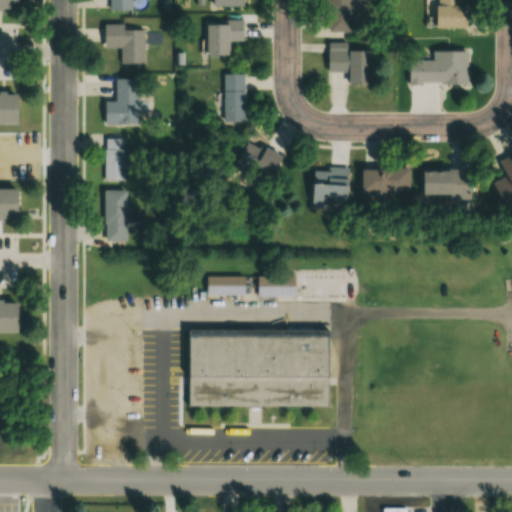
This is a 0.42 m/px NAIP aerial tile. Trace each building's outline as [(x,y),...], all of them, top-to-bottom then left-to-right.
[(14,0),(0,0),(0,8),(14,8),(14,0)] [(132,0),(109,0),(109,10),(132,10),(132,0)] [(349,0),(325,0),(326,31),(349,31),(349,0)] [(463,27),(462,0),(427,0),(428,27),(463,27)] [(205,57),(227,57),(227,40),(243,40),(243,20),(205,20),(205,57)] [(120,64),(144,64),(144,29),(123,29),(123,24),(102,24),(102,49),(120,48),(120,64)] [(369,85),(369,51),(345,51),(345,44),(326,44),(326,72),(347,72),(347,85),(369,85)] [(466,51),(431,51),(431,60),(407,60),(407,84),(466,84),(466,51)] [(244,74),(222,74),(222,124),(244,124),(244,74)] [(115,102),(104,102),(104,125),(139,125),(138,79),(115,79),(115,102)] [(15,94),(0,94),(0,125),(15,126),(15,94)] [(104,180),(125,180),(125,139),(104,139),(104,180)] [(270,183),(280,154),(243,140),(233,169),(270,183)] [(511,154),(496,162),(503,177),(491,182),(503,208),(511,203),(511,154)] [(311,208),(348,208),(348,167),(311,166),(311,208)] [(409,168),(360,168),(360,195),(409,195),(409,168)] [(471,169),(420,169),(420,195),(471,195),(471,169)] [(0,217),(15,218),(15,187),(0,187),(0,217)] [(126,190),(104,190),(104,242),(126,242),(126,190)] [(294,275),(256,275),(256,295),(294,295),(294,275)] [(205,294),(243,294),(243,276),(205,276),(205,294)] [(0,332),(15,333),(15,303),(0,302),(0,332)] [(186,329),(324,328),(325,404),(186,405),(186,329)]
